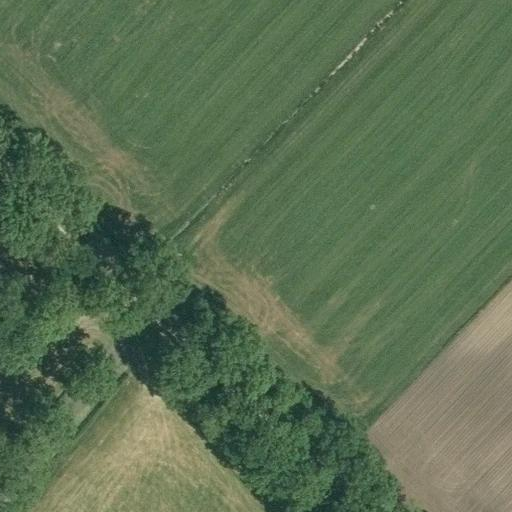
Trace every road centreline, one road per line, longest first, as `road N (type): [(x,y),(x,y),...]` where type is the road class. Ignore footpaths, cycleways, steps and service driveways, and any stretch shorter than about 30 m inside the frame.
road 1 (unclassified): [(372,511),(157,313)]
road 2 (residential): [(0,500),(157,313)]
road 3 (unclassified): [(157,313),(0,159)]
